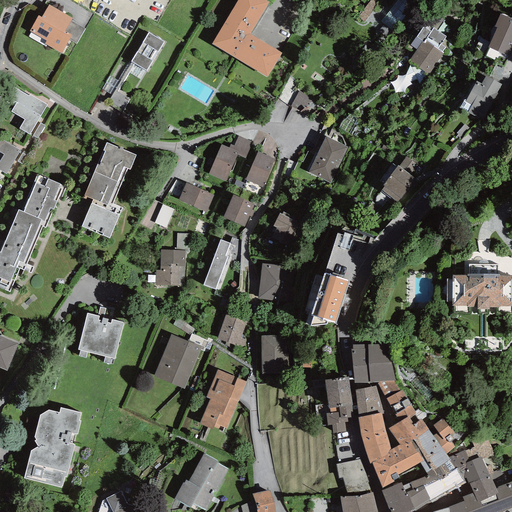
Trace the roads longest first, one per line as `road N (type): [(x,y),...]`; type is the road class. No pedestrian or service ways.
road 1 (residential): [(0,54),(64,106),(162,145),(245,125),(279,133),(284,148),(270,195),(245,236)]
road 2 (tertiary): [(388,511),(361,448),(348,320),(369,265),(440,184)]
road 3 (residential): [(254,324),(258,455),(285,511)]
road 4 (residential): [(511,69),(500,101),(449,158),(440,184)]
